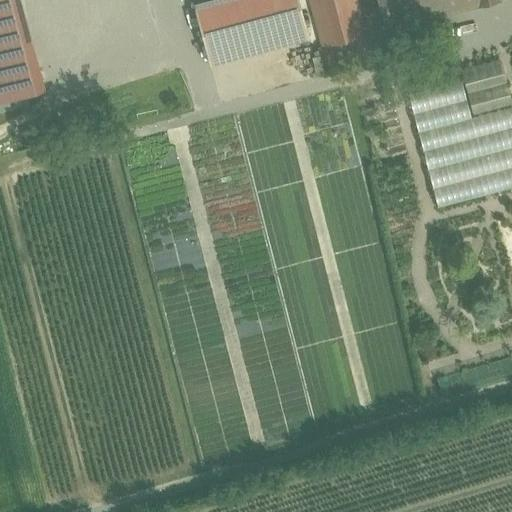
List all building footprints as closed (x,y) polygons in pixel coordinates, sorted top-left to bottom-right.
[(17,0),(0,0),(0,98),(41,88),(17,0)] [(296,0),(195,0),(191,1),(208,63),(307,36),(296,0)] [(358,0),(308,0),(321,45),(367,32),(358,0)] [(375,0),(384,29),(492,0),(375,0)] [(500,58),(460,68),(472,113),(511,103),(500,58)] [(461,79),(408,93),(438,205),(511,185),(511,107),(511,106),(471,117),(461,79)]
